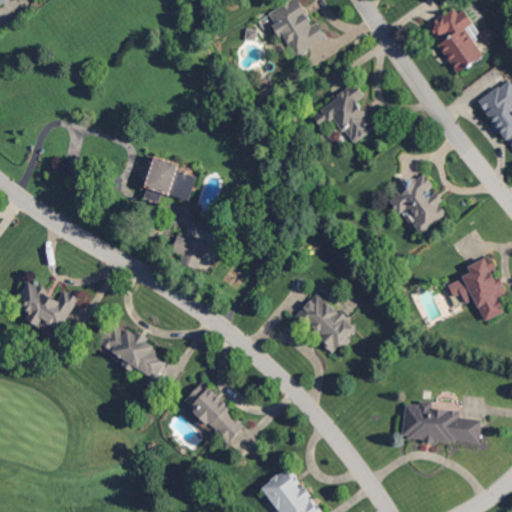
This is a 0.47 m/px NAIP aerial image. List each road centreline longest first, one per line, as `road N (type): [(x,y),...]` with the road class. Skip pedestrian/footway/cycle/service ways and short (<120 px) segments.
road 1 (residential): [(390,511),(311,407),(222,324),(0,180)]
road 2 (residential): [(465,511),(511,479),(499,189),(477,159)]
road 3 (residential): [(365,0),(477,159)]
